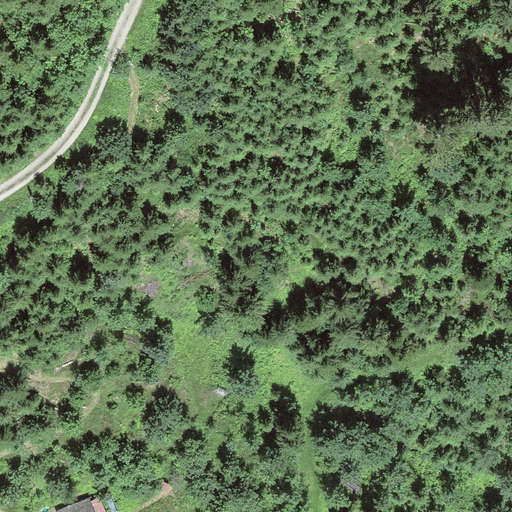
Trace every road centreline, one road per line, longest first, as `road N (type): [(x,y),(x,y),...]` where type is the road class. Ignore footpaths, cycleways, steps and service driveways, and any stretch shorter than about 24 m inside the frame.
road 1 (track): [(309,511),(308,416),(325,382),(511,327)]
road 2 (track): [(0,200),(71,143),(137,0)]
